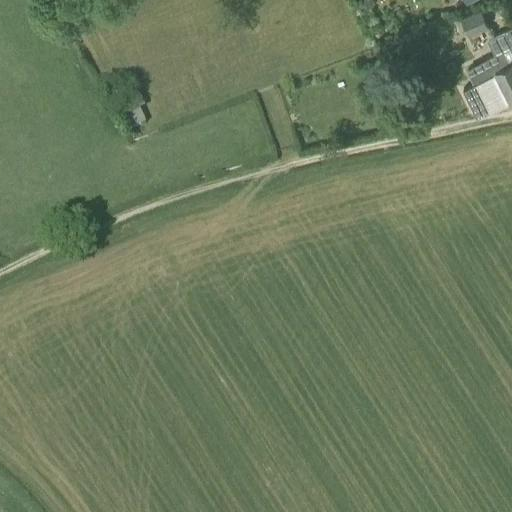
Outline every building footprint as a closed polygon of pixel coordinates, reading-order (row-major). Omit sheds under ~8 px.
[(468,34),(489,26),(482,9),(461,17),(468,34)] [(468,69),(475,83),(511,63),(511,26),(505,30),(511,44),(495,53),(496,55),(468,69)] [(511,63),(475,83),(489,110),(490,112),(510,102),(511,101),(511,100),(511,63)] [(489,110),(475,83),(464,89),(477,116),(489,110)] [(131,142),(144,137),(140,128),(145,125),(140,112),(145,109),(139,95),(112,107),(131,142)]
